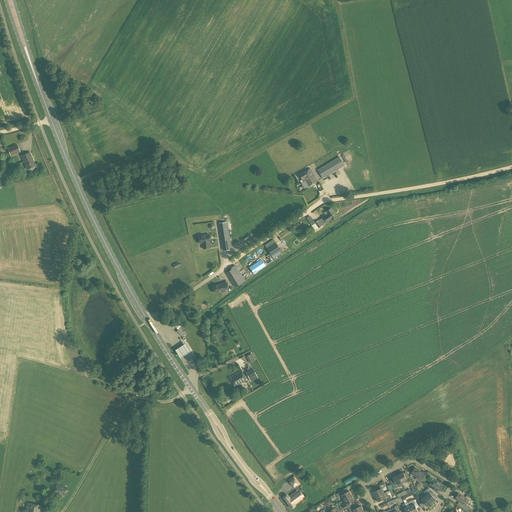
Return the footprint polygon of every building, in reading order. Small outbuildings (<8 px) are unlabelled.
[(19,149),(17,144),(7,148),(11,156),(15,154),(13,151),(19,149)] [(34,169),(34,167),(34,166),(35,166),(30,152),(22,156),(27,169),(30,168),(30,169),(31,170),(32,170),(34,169)] [(322,179),(344,166),(339,157),(317,170),(322,179)] [(300,174),(304,182),(305,181),(308,186),(318,181),(310,168),(308,170),(300,174)] [(335,215),(337,218),(347,211),(345,208),(335,215)] [(326,222),(335,216),(331,209),(324,213),(326,215),(323,217),(311,226),(314,231),(318,228),(326,222)] [(223,251),(231,250),(227,222),(219,223),(223,251)] [(210,248),(209,242),(210,242),(209,234),(198,236),(199,243),(202,243),(203,249),(210,248)] [(275,261),(293,248),(289,242),(285,245),(279,249),(275,243),(267,248),(273,258),(275,261)] [(250,269),(254,275),(265,267),(261,262),(250,269)] [(241,283),(245,281),(240,273),(236,275),(233,269),(226,273),(233,284),(239,280),(241,283)] [(229,291),(227,282),(220,284),(220,285),(213,286),(214,292),(221,291),(221,293),(229,291)] [(182,337),(184,334),(186,333),(181,325),(176,332),(182,337)] [(187,345),(177,351),(182,359),(192,352),(187,345)] [(250,362),(256,359),(253,353),(247,355),(250,362)] [(249,379),(256,375),(253,369),(246,372),(249,379)] [(235,386),(238,385),(246,380),(241,371),(233,376),(230,377),(235,386)] [(421,483),(424,477),(421,475),(423,473),(415,468),(411,473),(416,476),(415,479),(421,483)] [(398,475),(401,482),(405,481),(406,483),(411,480),(409,477),(406,479),(403,473),(398,475)] [(347,484),(357,478),(355,474),(345,480),(347,484)] [(398,484),(401,482),(398,475),(393,478),(396,484),(393,486),(394,489),(399,486),(398,484)] [(305,498),(299,490),(300,489),(297,486),(300,484),(294,476),(289,480),(297,491),(288,497),(287,495),(283,498),(291,508),(295,506),(294,505),(305,498)] [(443,486),(435,481),(434,483),(431,482),(428,487),(433,490),(435,487),(440,491),(443,486)] [(376,497),(383,493),(381,488),(386,486),(385,483),(379,486),(380,489),(374,492),(376,497)] [(65,495),(67,488),(61,486),(56,485),(54,492),(65,495)] [(425,497),(431,503),(432,502),(433,503),(436,500),(435,499),(432,495),(434,493),(429,487),(426,490),(429,492),(425,497)] [(344,500),(352,496),(349,491),(344,494),(342,491),(336,494),(339,498),(342,496),(344,500)] [(383,493),(376,497),(378,502),(385,499),(386,501),(391,499),(390,496),(389,497),(387,492),(383,493)] [(468,511),(470,508),(466,506),(469,500),(467,499),(459,494),(455,499),(464,505),(462,508),(468,511)] [(352,496),(344,500),(343,501),(345,504),(343,506),(345,509),(351,506),(349,503),(355,500),(352,496)] [(425,497),(424,498),(423,497),(422,497),(420,498),(420,499),(418,499),(421,507),(424,506),(424,505),(425,504),(427,507),(431,503),(425,497)] [(409,503),(408,503),(409,506),(411,511),(417,511),(418,511),(416,507),(419,506),(416,499),(409,502),(409,503)] [(39,511),(41,505),(27,503),(25,509),(27,509),(26,511),(39,511)]
